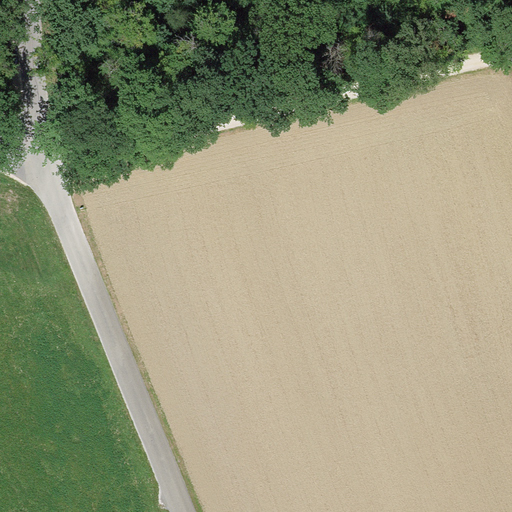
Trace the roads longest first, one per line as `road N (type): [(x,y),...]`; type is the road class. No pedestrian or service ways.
road 1 (track): [(511,55),(38,153)]
road 2 (unclassified): [(180,511),(38,153)]
road 3 (unclassified): [(38,153),(19,0)]
